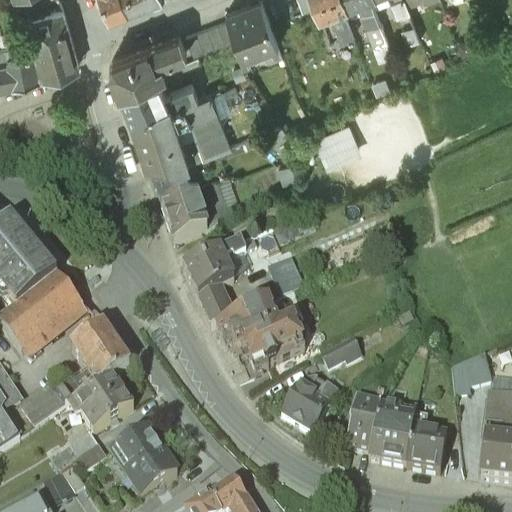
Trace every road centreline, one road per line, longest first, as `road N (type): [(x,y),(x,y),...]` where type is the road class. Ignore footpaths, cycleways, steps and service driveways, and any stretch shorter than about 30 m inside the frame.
road 1 (residential): [(138,264),(210,388),(303,469),(371,497),(511,509)]
road 2 (residential): [(138,264),(115,292),(115,321),(185,420),(267,511)]
road 3 (residential): [(112,238),(127,186),(93,45)]
road 4 (residential): [(208,0),(93,45)]
road 5 (residential): [(0,188),(62,208),(112,238)]
